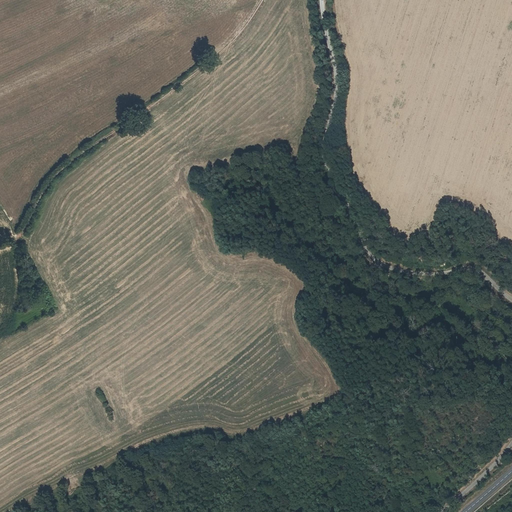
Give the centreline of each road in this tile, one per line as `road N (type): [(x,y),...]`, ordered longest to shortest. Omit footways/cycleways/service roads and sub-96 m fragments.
road 1 (unclassified): [(320,0),(336,92),(324,164),(370,253),(396,270),(442,274),(467,266),(511,299)]
road 2 (track): [(261,0),(238,35),(59,168),(19,233),(0,242)]
